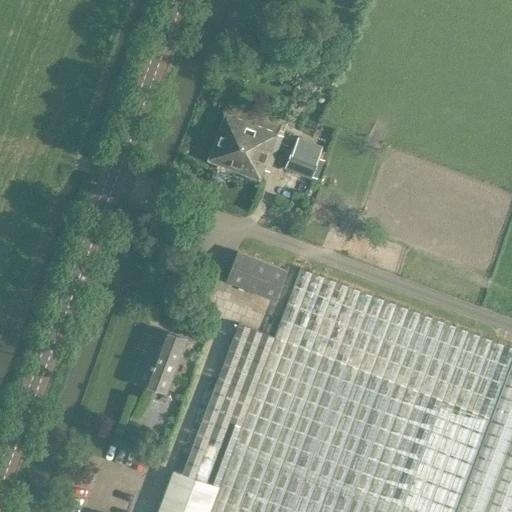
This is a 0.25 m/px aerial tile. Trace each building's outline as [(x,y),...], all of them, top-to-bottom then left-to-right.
[(261,181),(278,136),(224,115),(206,161),(261,181)] [(312,174),(318,159),(317,159),(320,152),(297,143),(295,151),(294,150),(288,165),(312,174)] [(330,233),(348,238),(354,218),(336,213),(330,233)] [(276,301),(287,272),(239,253),(227,282),(276,301)] [(511,511),(511,346),(303,268),(277,337),(240,323),(184,473),(175,470),(159,511),(511,511)] [(189,339),(157,327),(138,382),(169,394),(189,339)] [(131,420),(124,436),(140,443),(147,427),(131,420)]
